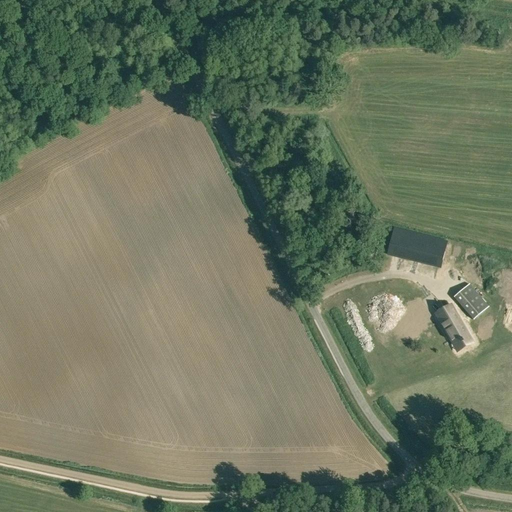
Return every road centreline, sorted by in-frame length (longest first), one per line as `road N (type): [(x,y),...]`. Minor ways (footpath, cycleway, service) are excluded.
road 1 (unclassified): [(417,469),(358,393),(153,0)]
road 2 (track): [(246,494),(166,495),(0,458)]
road 3 (unclassified): [(417,469),(387,485),(246,494),(248,511)]
